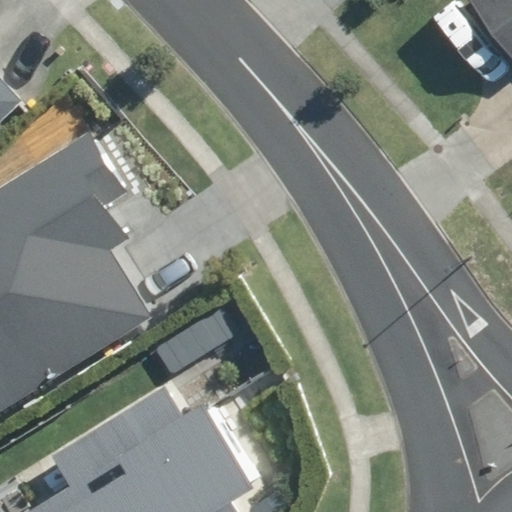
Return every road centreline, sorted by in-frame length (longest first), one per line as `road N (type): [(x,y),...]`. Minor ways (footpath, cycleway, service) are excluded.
road 1 (residential): [(452,322),(184,0)]
road 2 (residential): [(500,511),(452,322)]
